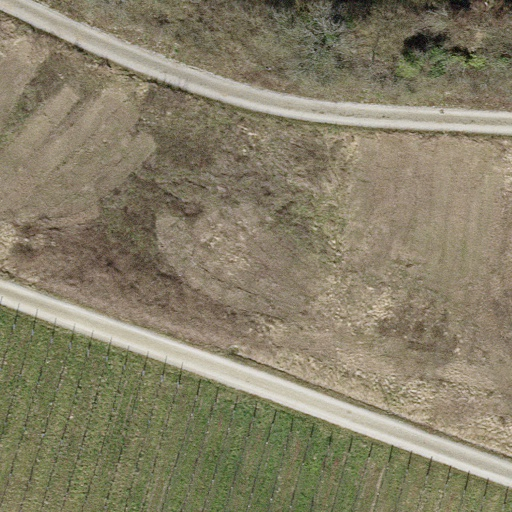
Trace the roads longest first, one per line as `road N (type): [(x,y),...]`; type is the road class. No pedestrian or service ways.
road 1 (track): [(0,289),(511,472)]
road 2 (track): [(511,123),(377,116),(250,97),(14,0)]
